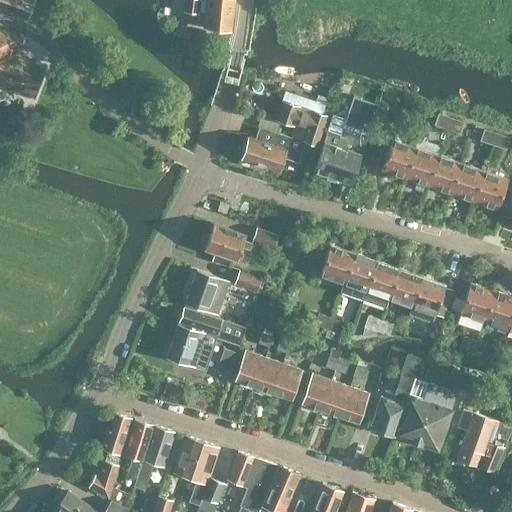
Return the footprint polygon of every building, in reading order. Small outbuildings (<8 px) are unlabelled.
[(0,0),(0,9),(27,20),(35,0),(0,0)] [(185,0),(185,12),(199,13),(200,0),(185,0)] [(231,32),(235,0),(206,0),(203,29),(231,32)] [(47,66),(15,54),(22,38),(0,29),(0,85),(34,99),(47,66)] [(351,184),(378,104),(353,96),(340,135),(327,130),(313,172),(351,184)] [(414,117),(420,101),(407,96),(401,113),(414,117)] [(299,163),(305,142),(318,146),(333,99),(327,97),(322,113),(282,101),(276,121),(307,130),(304,142),(281,135),(277,148),(248,138),(246,143),(243,145),(241,151),(243,154),(241,159),(279,171),(283,158),(299,163)] [(446,129),(450,119),(438,115),(434,125),(446,129)] [(458,133),(462,123),(450,119),(446,129),(458,133)] [(493,145),(497,135),(485,131),(481,141),(493,145)] [(505,149),(508,139),(497,135),(493,145),(505,149)] [(403,177),(413,148),(392,141),(382,170),(403,177)] [(427,185),(437,156),(413,148),(403,177),(427,185)] [(451,194),(461,165),(437,156),(427,185),(451,194)] [(474,201),(484,172),(461,165),(451,194),(474,201)] [(496,209),(506,180),(484,172),(474,201),(496,209)] [(227,215),(230,207),(222,204),(219,212),(227,215)] [(242,247),(244,240),(246,235),(214,224),(210,235),(207,236),(205,243),(206,245),(205,249),(216,252),(231,258),(237,260),(242,247)] [(274,247),(278,235),(257,228),(253,239),(274,247)] [(250,250),(252,243),(244,240),(242,247),(250,250)] [(344,284),(354,254),(331,245),(321,275),(344,284)] [(228,266),(231,258),(216,252),(213,261),(228,266)] [(287,297),(301,256),(289,252),(275,293),(267,311),(277,315),(285,297),(287,297)] [(367,291),(377,261),(354,254),(344,284),(367,291)] [(386,307),(389,299),(399,269),(377,261),(367,291),(378,296),(375,304),(386,307)] [(412,307),(422,277),(399,269),(389,299),(412,307)] [(217,314),(228,282),(197,271),(185,303),(217,314)] [(257,292),(262,279),(239,271),(234,284),(257,292)] [(435,315),(445,285),(422,277),(412,307),(435,315)] [(484,321),(494,291),(471,284),(461,313),(484,321)] [(507,329),(511,313),(511,297),(494,291),(484,321),(507,329)] [(199,368),(210,336),(198,332),(200,328),(217,333),(221,320),(183,307),(179,322),(178,325),(167,357),(199,368)] [(389,334),(393,324),(369,314),(364,325),(363,335),(375,333),(377,329),(389,334)] [(328,330),(332,319),(319,315),(315,325),(328,330)] [(340,334),(344,323),(332,319),(328,330),(340,334)] [(268,346),(272,336),(261,332),(258,342),(268,346)] [(473,352),(477,341),(465,337),(461,348),(473,352)] [(287,352),(290,342),(280,339),(276,349),(287,352)] [(485,356),(489,345),(477,341),(473,352),(485,356)] [(297,356),(300,346),(290,342),(287,352),(297,356)] [(230,372),(236,353),(225,349),(218,368),(230,372)] [(254,387),(264,357),(245,351),(235,380),(254,387)] [(511,354),(510,353),(503,372),(511,375),(511,354)] [(335,369),(338,359),(329,356),(325,365),(335,369)] [(395,435),(409,394),(414,378),(421,360),(409,356),(403,371),(401,382),(394,402),(382,397),(371,427),(395,435)] [(273,393),(283,363),(264,357),(254,387),(273,393)] [(345,372),(348,362),(338,359),(335,369),(345,372)] [(291,399),(301,370),(283,363),(273,393),(291,399)] [(364,379),(367,369),(357,365),(354,375),(364,379)] [(470,391),(476,376),(453,367),(448,383),(470,391)] [(321,409),(331,380),(312,374),(302,403),(321,409)] [(438,450),(453,409),(452,408),(457,393),(414,378),(409,394),(395,435),(438,450)] [(339,416),(349,386),(331,380),(321,409),(339,416)] [(358,422),(368,393),(349,386),(339,416),(358,422)] [(487,442),(495,420),(464,409),(458,426),(467,430),(457,458),(493,471),(504,448),(487,442)] [(117,460),(131,418),(112,412),(101,448),(110,451),(107,461),(104,460),(99,475),(95,474),(90,488),(107,494),(118,461),(117,460)] [(137,477),(155,425),(135,419),(123,454),(132,457),(127,473),(137,477)] [(163,467),(175,432),(155,425),(137,477),(148,480),(153,464),(163,467)] [(209,477),(220,447),(186,436),(173,472),(196,481),(191,494),(202,498),(198,509),(205,511),(213,511),(225,483),(209,477)] [(251,511),(259,511),(278,466),(239,451),(227,481),(247,488),(240,507),(241,507),(238,511),(249,511),(251,511)] [(275,511),(284,511),(300,474),(278,465),(278,466),(259,511),(268,511),(269,510),(275,511)] [(336,511),(344,492),(322,483),(311,511),(336,511)] [(96,511),(68,492),(53,511),(96,511)] [(411,511),(412,509),(392,503),(389,511),(369,511),(374,499),(353,492),(346,511),(411,511)] [(126,504),(130,497),(122,494),(119,501),(126,504)] [(141,511),(168,511),(172,500),(158,495),(156,502),(146,499),(141,511)] [(127,511),(128,511),(129,510),(110,501),(104,511),(105,511),(127,511)]
